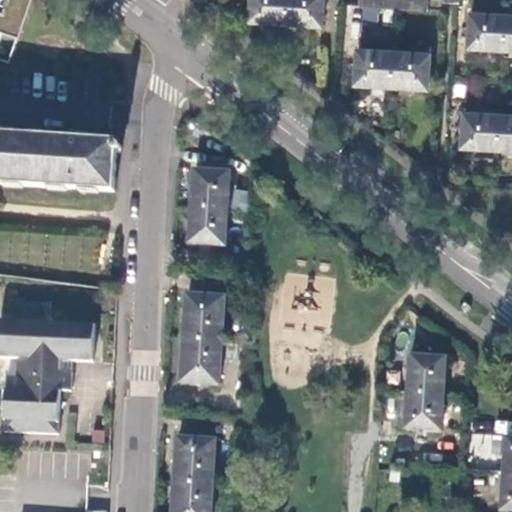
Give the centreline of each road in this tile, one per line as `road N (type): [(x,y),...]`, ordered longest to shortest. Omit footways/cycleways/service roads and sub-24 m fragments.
road 1 (tertiary): [(511,295),(194,49)]
road 2 (residential): [(142,511),(161,116)]
road 3 (unclassified): [(161,116),(0,103)]
